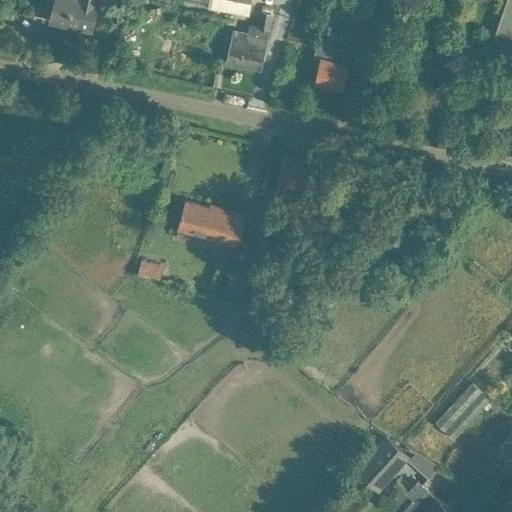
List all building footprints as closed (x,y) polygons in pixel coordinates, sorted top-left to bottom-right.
[(55,0),(51,21),(91,30),(98,0),(55,0)] [(251,0),(209,0),(209,7),(249,15),(251,0)] [(376,0),(355,0),(351,20),(371,25),(376,0)] [(511,0),(507,0),(493,41),(511,47),(511,0)] [(234,29),(232,42),(227,61),(261,69),(266,50),(274,14),(262,11),(259,26),(251,24),(249,33),(234,29)] [(370,27),(343,21),(338,41),(365,47),(370,27)] [(351,51),(317,43),(314,57),(322,59),(316,81),(342,87),(351,51)] [(283,155),(279,175),(277,185),(309,192),(315,162),(283,155)] [(242,298),(246,282),(258,240),(241,236),(247,214),(219,206),(218,209),(185,200),(177,229),(238,246),(225,293),(242,298)] [(151,263),(171,267),(174,254),(153,250),(151,263)] [(141,260),(138,273),(160,279),(164,266),(141,260)] [(380,445),(356,469),(378,490),(401,466),(410,457),(388,436),(380,445)] [(413,499),(402,511),(403,511),(453,511),(454,511),(418,479),(406,492),(413,499)]
